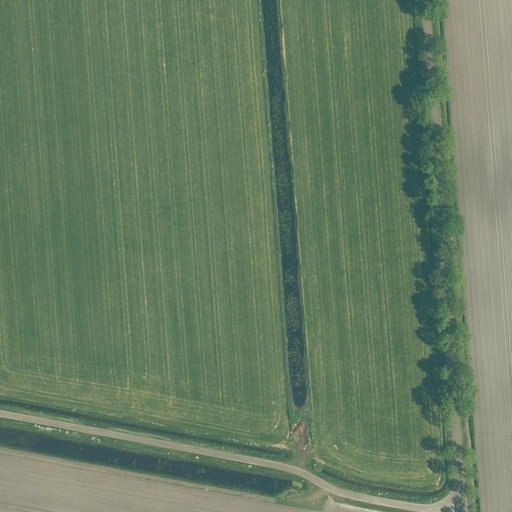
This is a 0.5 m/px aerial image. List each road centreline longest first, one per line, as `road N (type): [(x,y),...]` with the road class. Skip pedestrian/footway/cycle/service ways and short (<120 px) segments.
road 1 (unclassified): [(461,510),(423,0)]
road 2 (unclassified): [(461,510),(351,497),(283,468),(0,414)]
